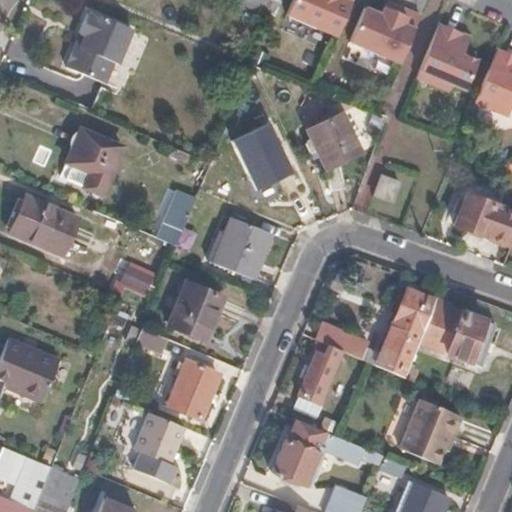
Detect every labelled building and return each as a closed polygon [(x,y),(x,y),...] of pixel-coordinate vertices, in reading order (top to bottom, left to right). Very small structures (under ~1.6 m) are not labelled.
[(269,18),(276,1),(273,0),(241,0),(239,5),(269,18)] [(332,37),(347,0),(285,0),(280,14),(332,37)] [(385,10),(388,3),(381,0),(379,0),(377,6),(385,10)] [(395,64),(416,15),(388,3),(385,10),(377,6),(375,13),(357,6),(342,41),(395,64)] [(114,64),(129,30),(90,14),(89,16),(84,13),(75,32),(81,36),(76,47),(72,45),(62,67),(101,84),(111,63),(114,64)] [(474,59),(462,54),(463,51),(455,48),(461,35),(435,23),(420,59),(412,77),(445,92),(449,84),(460,89),(474,59)] [(463,51),(468,38),(461,35),(455,48),(463,51)] [(511,111),(511,73),(511,71),(511,56),(492,48),(469,102),(503,117),(507,110),(511,111)] [(357,152),(338,114),(304,130),(318,162),(329,166),(357,152)] [(286,174),(263,124),(228,141),(251,190),(286,174)] [(105,197),(124,149),(79,129),(64,164),(86,174),(81,188),(105,197)] [(173,247),(196,190),(208,163),(195,158),(179,195),(172,192),(153,239),(173,247)] [(511,162),(503,160),(499,169),(511,174),(511,162)] [(81,188),(86,174),(64,164),(58,178),(81,188)] [(375,195),(382,177),(378,175),(371,194),(375,195)] [(389,201),(397,182),(382,177),(375,195),(389,201)] [(511,236),(511,234),(511,210),(462,191),(450,224),(508,245),(511,236)] [(62,255),(78,216),(27,194),(11,233),(62,255)] [(251,281),(269,238),(229,221),(211,264),(251,281)] [(152,298),(158,283),(132,272),(126,287),(152,298)] [(202,342),(221,297),(183,283),(164,327),(202,342)] [(416,344),(432,302),(403,290),(391,321),(394,322),(379,361),(362,354),(364,349),(343,340),(345,334),(319,323),(313,339),(364,362),(390,373),(402,378),(407,365),(416,344)] [(494,325),(449,308),(450,305),(434,298),(432,302),(416,344),(478,367),(494,325)] [(152,352),(158,337),(139,329),(133,344),(152,352)] [(37,406),(55,363),(5,341),(0,351),(0,383),(4,385),(16,390),(14,395),(37,406)] [(317,403),(335,362),(314,353),(297,394),(317,403)] [(199,417),(216,379),(214,372),(183,360),(164,405),(189,416),(197,419),(199,417)] [(410,382),(416,369),(407,365),(402,378),(410,382)] [(14,395),(16,390),(4,385),(2,391),(10,394),(14,395)] [(449,439),(459,416),(420,399),(414,412),(398,449),(401,450),(435,465),(443,446),(446,438),(449,439)] [(167,465),(183,428),(147,413),(131,450),(167,465)] [(312,458),(314,454),(322,432),(294,420),(285,441),(282,440),(269,471),(301,485),(306,474),(311,476),(317,461),(312,458)] [(333,437),(329,436),(323,452),(355,466),(358,460),(377,469),(382,458),(333,437)] [(44,479),(48,469),(0,447),(0,495),(13,501),(32,509),(44,479)] [(398,477),(402,467),(382,458),(377,469),(398,477)] [(63,511),(68,501),(72,491),(44,479),(32,509),(38,511),(63,511)] [(438,511),(445,499),(413,485),(401,511),(438,511)] [(359,511),(364,502),(334,490),(324,511),(359,511)] [(0,511),(30,511),(32,509),(13,501),(0,495),(0,511)] [(121,501),(106,495),(104,501),(118,507),(121,501)] [(130,511),(118,507),(104,501),(100,499),(94,511),(130,511)] [(77,511),(80,507),(68,501),(63,511),(77,511)] [(305,511),(279,501),(274,511),(270,510),(269,511),(305,511)]
